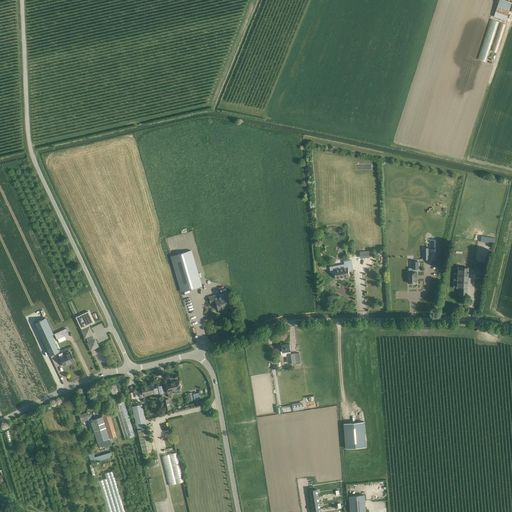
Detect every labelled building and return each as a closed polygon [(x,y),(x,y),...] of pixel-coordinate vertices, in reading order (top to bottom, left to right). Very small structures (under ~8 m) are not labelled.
[(511,2),(505,0),(499,0),(494,17),(506,21),(511,2)] [(479,59),(486,61),(498,21),(490,19),(479,59)] [(480,241),(494,244),(495,238),(481,235),(480,241)] [(170,256),(175,272),(181,292),(202,286),(191,250),(170,256)] [(416,272),(416,269),(418,269),(418,262),(413,262),(413,268),(413,272),(409,272),(409,283),(410,283),(410,284),(415,284),(415,283),(417,283),(417,272),(416,272)] [(475,262),(473,270),(486,272),(487,264),(475,262)] [(348,267),(334,270),(336,279),(350,276),(348,267)] [(467,296),(468,272),(469,268),(459,267),(457,288),(459,288),(459,291),(460,291),(460,295),(467,296)] [(226,292),(214,296),(208,297),(210,303),(215,302),(218,310),(230,306),(226,292)] [(82,330),(85,337),(86,337),(88,342),(87,343),(91,350),(98,347),(95,339),(94,340),(93,338),(94,338),(93,336),(92,336),(91,334),(92,334),(89,327),(82,330)] [(57,340),(69,334),(66,329),(54,334),(57,340)] [(42,339),(50,356),(59,352),(52,335),(42,339)] [(284,357),(287,356),(288,363),(296,362),(296,364),(301,363),(299,353),(291,354),(291,351),(290,344),(282,345),(283,351),(281,351),(281,354),(284,357)] [(69,352),(64,355),(62,352),(59,354),(64,365),(73,361),(69,352)] [(167,392),(175,390),(175,392),(176,392),(179,392),(180,390),(179,389),(180,389),(178,380),(165,384),(167,392)] [(144,397),(143,396),(154,393),(152,385),(141,387),(141,390),(138,390),(140,398),(144,397)] [(362,397),(342,399),(346,449),(366,447),(362,397)] [(169,399),(162,400),(164,410),(171,409),(169,399)] [(134,436),(125,401),(115,403),(124,439),(134,436)] [(302,402),(292,404),(293,411),(304,410),(302,402)] [(137,430),(143,453),(154,451),(148,428),(147,428),(142,404),(132,407),(137,430)] [(102,416),(92,419),(90,412),(79,415),(81,422),(88,420),(89,423),(91,422),(97,442),(99,448),(111,444),(102,416)] [(103,415),(110,437),(116,435),(109,413),(103,415)] [(4,432),(9,447),(13,445),(8,430),(4,432)] [(88,454),(91,463),(112,457),(111,452),(94,457),(93,452),(88,454)] [(162,455),(168,485),(183,482),(177,452),(162,455)] [(365,495),(349,496),(350,511),(362,511),(366,511),(365,495)]
